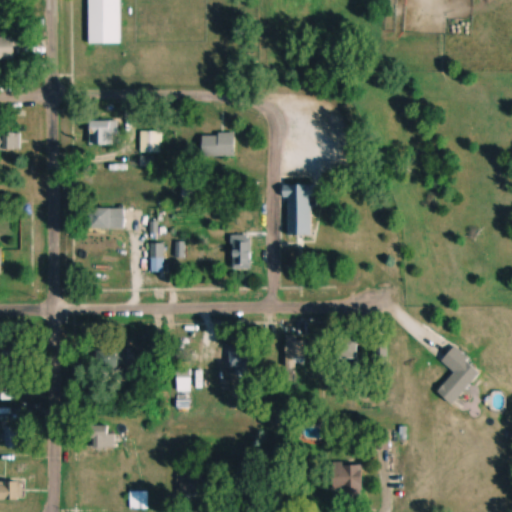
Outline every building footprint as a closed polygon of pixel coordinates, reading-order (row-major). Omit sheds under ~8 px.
[(123,45),(122,0),(90,0),(91,45),(123,45)] [(0,62),(16,62),(15,38),(0,38),(0,62)] [(91,147),(119,147),(119,123),(91,123),(91,147)] [(142,154),(163,154),(163,132),(142,132),(142,154)] [(237,135),(204,135),(204,158),(237,158),(237,135)] [(289,238),(314,238),(314,186),(289,186),(289,238)] [(125,231),(125,211),(91,211),(91,231),(125,231)] [(253,271),(253,236),(234,237),(234,271),(253,271)] [(0,361),(9,358),(3,344),(0,345),(0,361)] [(232,379),(248,379),(248,348),(232,348),(232,379)] [(457,375),(439,393),(454,407),(484,375),(457,348),(444,362),(457,375)] [(126,352),(106,352),(106,375),(126,375),(126,352)] [(191,375),(180,374),(180,392),(191,392),(191,375)] [(99,450),(118,450),(118,435),(109,435),(109,428),(90,428),(90,443),(99,443),(99,450)] [(6,448),(21,448),(21,429),(6,429),(6,448)] [(333,466),(333,494),(363,494),(363,466),(333,466)] [(207,499),(207,476),(180,476),(180,499),(207,499)] [(0,501),(23,501),(23,483),(0,483),(0,501)] [(149,492),(132,492),(132,511),(149,511),(149,492)]
